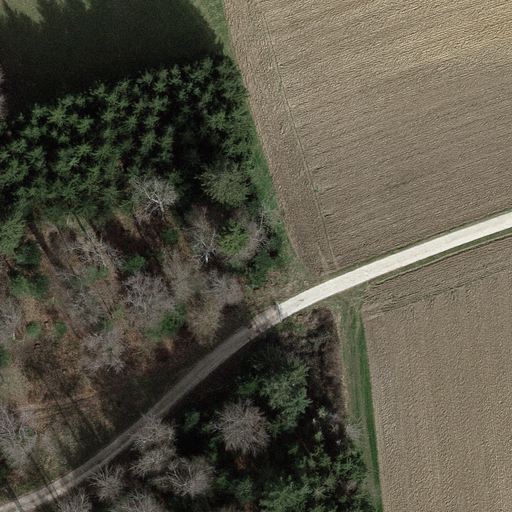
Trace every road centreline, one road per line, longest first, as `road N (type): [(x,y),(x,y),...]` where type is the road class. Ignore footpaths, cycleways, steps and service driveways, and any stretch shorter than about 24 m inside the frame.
road 1 (track): [(0,510),(114,443),(282,308)]
road 2 (track): [(511,219),(282,308)]
